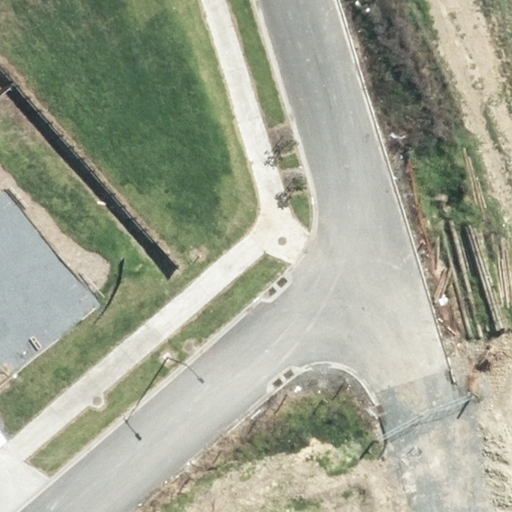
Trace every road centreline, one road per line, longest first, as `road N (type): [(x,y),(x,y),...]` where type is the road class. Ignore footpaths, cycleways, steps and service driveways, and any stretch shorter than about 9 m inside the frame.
road 1 (residential): [(356,241),(306,300),(56,511)]
road 2 (residential): [(356,241),(288,0)]
road 3 (residential): [(397,387),(356,241)]
